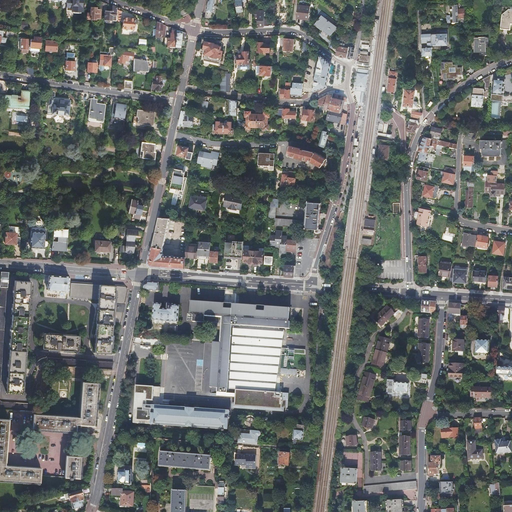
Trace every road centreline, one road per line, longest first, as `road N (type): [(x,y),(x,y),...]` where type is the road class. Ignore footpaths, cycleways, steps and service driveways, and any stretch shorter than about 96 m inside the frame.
road 1 (residential): [(139,273),(87,511)]
road 2 (residential): [(0,75),(179,100)]
road 3 (residential): [(425,120),(408,163),(409,292)]
road 4 (secondary): [(310,285),(139,273)]
road 5 (residential): [(349,64),(296,32),(194,30)]
road 6 (residential): [(511,230),(458,219),(460,130)]
road 7 (secondary): [(139,273),(0,264)]
road 8 (unclassified): [(182,87),(280,102),(317,95)]
road 9 (unclassified): [(442,295),(423,415)]
road 10 (residential): [(417,0),(425,120)]
